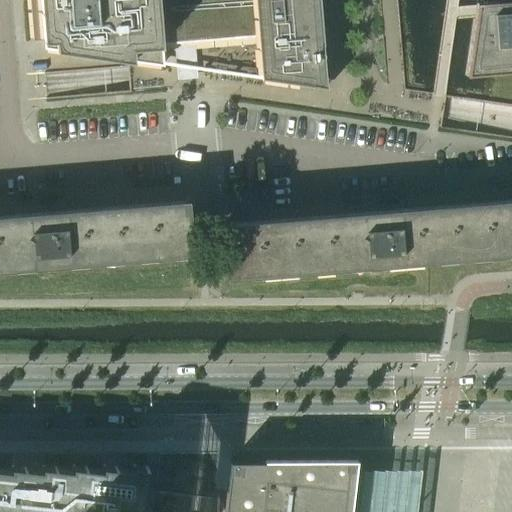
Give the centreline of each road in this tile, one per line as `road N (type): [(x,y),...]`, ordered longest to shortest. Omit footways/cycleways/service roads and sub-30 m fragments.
road 1 (secondary): [(511,382),(0,385)]
road 2 (secondary): [(0,408),(511,407)]
road 3 (residential): [(13,158),(230,141),(399,161),(411,169)]
road 4 (residential): [(13,158),(0,10)]
